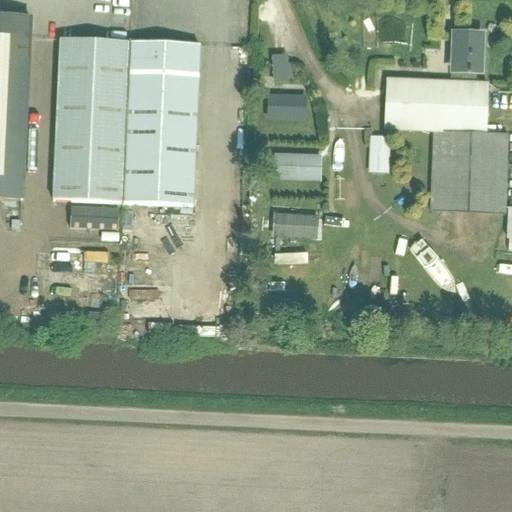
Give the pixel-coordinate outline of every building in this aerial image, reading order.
[(0,19),(0,202),(22,204),(31,23),(6,22),(6,20),(0,19)] [(480,76),(481,41),(455,40),(454,76),(456,76),(456,87),(387,84),(385,134),(433,136),(486,138),(486,137),(488,88),(476,88),(476,76),(480,76)] [(123,209),(130,45),(129,47),(60,44),(53,205),(123,209)] [(130,45),(123,209),(193,212),(200,50),(131,47),(131,45),(130,45)] [(304,124),(305,100),(266,99),(265,123),(304,124)] [(505,218),(508,138),(486,137),(486,138),(433,136),(430,215),(505,218)] [(388,177),(389,140),(368,140),(367,176),(388,177)] [(274,158),(273,184),(321,186),(322,160),(274,158)] [(69,232),(118,234),(119,213),(70,211),(69,232)] [(274,218),(273,240),(318,243),(319,221),(274,218)]
